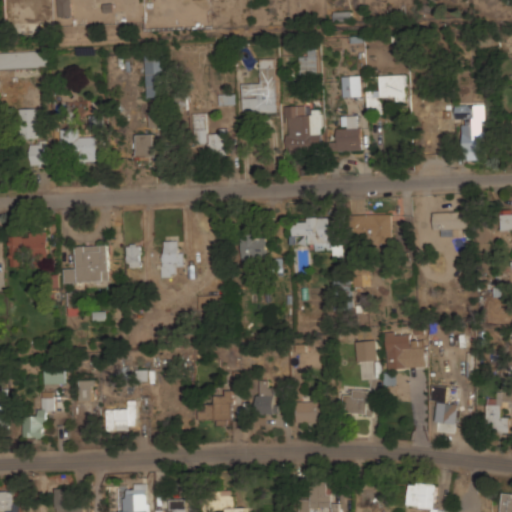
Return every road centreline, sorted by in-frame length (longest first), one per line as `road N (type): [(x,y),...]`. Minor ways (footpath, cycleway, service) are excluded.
road 1 (tertiary): [(511,465),(380,451),(0,460)]
road 2 (residential): [(511,174),(0,203)]
